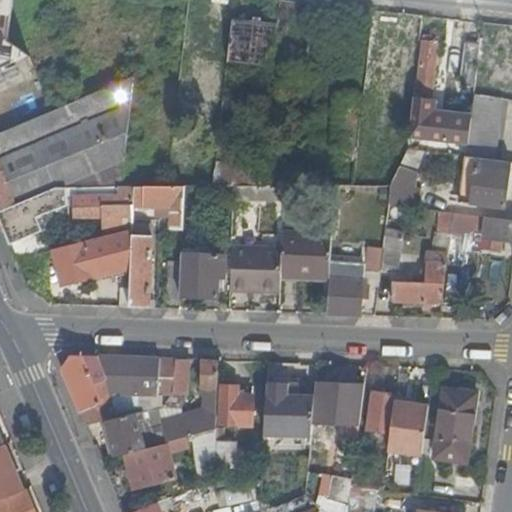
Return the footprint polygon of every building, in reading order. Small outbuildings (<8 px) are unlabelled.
[(0,0),(0,43),(9,39),(10,40),(14,0),(0,0)] [(278,26),(234,21),(229,61),(250,63),(274,66),(278,26)] [(511,83),(511,24),(510,23),(476,45),(504,88),(511,83)] [(371,28),(368,96),(406,97),(408,30),(371,28)] [(440,39),(425,37),(420,80),(417,80),(412,129),(421,130),(423,116),(432,117),(432,111),(440,39)] [(0,43),(0,72),(34,57),(10,40),(9,39),(0,43)] [(137,77),(0,133),(0,213),(2,212),(13,207),(30,200),(47,193),(48,192),(59,188),(123,187),(124,187),(137,77)] [(505,101),(476,97),(473,117),(469,150),(468,158),(497,161),(505,101)] [(473,117),(432,111),(432,117),(423,116),(421,130),(412,129),(411,141),(469,150),(473,117)] [(507,208),(511,163),(511,162),(497,161),(468,158),(463,203),(507,208)] [(215,185),(216,167),(181,166),(180,184),(215,185)] [(417,173),(401,166),(395,179),(392,185),(390,204),(420,208),(422,190),(412,189),(417,173)] [(135,187),(134,228),(144,228),(145,208),(168,208),(173,208),(172,220),(172,228),(184,229),(185,186),(170,187),(135,187)] [(260,186),(236,186),(235,201),(285,201),(286,186),(260,186)] [(121,215),(120,233),(134,230),(134,228),(135,187),(124,187),(123,187),(121,197),(119,198),(119,201),(115,201),(114,195),(75,198),(76,217),(121,215)] [(65,206),(59,188),(48,192),(47,193),(54,211),(65,206)] [(37,218),(54,211),(47,193),(30,200),(13,207),(2,212),(0,213),(0,215),(7,231),(37,218)] [(453,232),(456,213),(443,211),(441,231),(453,232)] [(505,240),(511,240),(511,220),(456,213),(453,232),(450,255),(449,265),(464,267),(469,235),(493,238),(492,250),(504,251),(505,240)] [(37,218),(7,231),(12,245),(42,233),(37,218)] [(45,238),(48,252),(57,250),(85,243),(81,229),(45,238)] [(85,243),(57,250),(66,286),(98,278),(98,277),(113,274),(107,250),(134,244),(134,235),(134,230),(120,233),(104,238),(85,243)] [(42,233),(12,245),(19,260),(48,252),(42,233)] [(335,234),(284,233),(284,253),(283,275),(307,276),(308,278),(332,279),(333,264),(335,234)] [(154,236),(134,235),(134,244),(132,308),(151,309),(154,236)] [(402,239),(386,237),(384,247),(381,270),(398,273),(402,239)] [(381,270),(384,247),(369,247),(369,265),(333,264),(332,279),(329,315),(362,316),(363,298),(368,298),(369,286),(364,286),(365,273),(381,274),(381,270)] [(232,291),(282,293),(283,275),(284,253),(233,251),(232,291)] [(221,255),(183,254),(182,270),(182,296),(219,298),(221,255)] [(449,265),(450,255),(430,254),(428,264),(449,265)] [(394,302),(426,303),(432,303),(444,303),(449,265),(428,264),(426,283),(396,283),(394,302)] [(169,300),(181,300),(182,296),(182,270),(170,269),(169,300)] [(185,395),(187,360),(72,356),(64,368),(65,371),(88,426),(107,422),(102,404),(114,398),(112,393),(172,396),(167,403),(183,403),(183,395),(185,395)] [(163,426),(153,429),(157,446),(168,443),(188,437),(193,436),(217,429),(220,362),(202,361),(202,389),(207,389),(206,412),(162,424),(163,426)] [(365,387),(317,383),(316,400),(315,423),(362,426),(365,387)] [(289,386),(269,385),(266,433),(314,435),(315,423),(316,400),(288,398),(289,386)] [(255,397),(247,397),(240,396),(240,391),(240,387),(224,386),(222,424),(253,426),(255,397)] [(447,389),(437,458),(470,462),(479,393),(447,389)] [(372,391),(367,431),(388,434),(393,394),(372,391)] [(396,402),(389,454),(423,458),(430,406),(396,402)] [(107,422),(117,458),(126,455),(146,450),(138,422),(146,419),(144,413),(107,422)] [(193,436),(201,486),(215,479),(217,429),(193,436)] [(190,447),(188,437),(168,443),(157,446),(156,447),(146,450),(126,455),(136,492),(178,480),(171,453),(190,447)] [(219,466),(237,467),(238,444),(220,444),(219,466)] [(0,487),(1,490),(20,483),(4,445),(0,446),(0,487)] [(353,486),(354,479),(334,476),(328,511),(349,511),(350,508),(352,488),(353,486)] [(255,501),(252,484),(218,489),(221,506),(255,501)] [(373,511),(376,491),(352,488),(350,508),(349,511),(373,511)] [(0,511),(36,511),(27,489),(0,499),(0,511)] [(171,499),(159,504),(157,504),(160,511),(165,511),(175,508),(171,499)]
